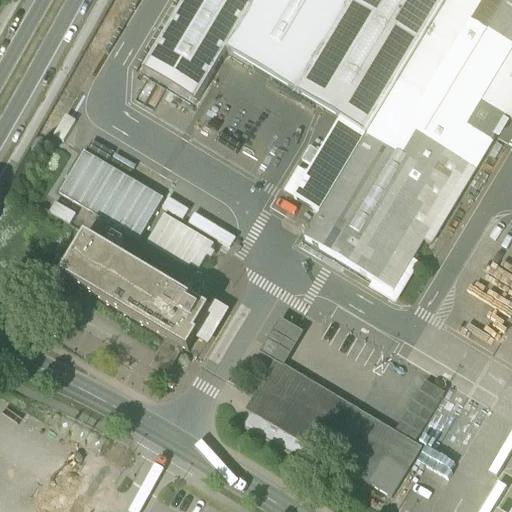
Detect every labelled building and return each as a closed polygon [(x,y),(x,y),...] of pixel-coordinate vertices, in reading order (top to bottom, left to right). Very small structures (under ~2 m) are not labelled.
[(511,0),(187,0),(143,74),(195,105),(227,54),(340,123),(294,200),(320,216),(305,242),(374,283),(387,292),(385,295),(394,300),(415,266),(411,264),(412,262),(423,243),(430,248),(507,119),(511,122),(511,0)] [(59,194),(139,242),(164,201),(84,153),(59,194)] [(214,247),(164,217),(146,246),(188,272),(191,267),(199,272),(214,247)] [(209,311),(85,236),(60,278),(167,342),(184,352),(188,355),(199,337),(213,313),(209,311)] [(412,262),(411,264),(415,266),(394,300),(385,295),(387,292),(374,283),(369,291),(396,307),(420,267),(412,262)] [(209,311),(213,313),(199,337),(207,343),(224,314),(211,307),(209,311)] [(274,365),(275,363),(285,369),(305,337),(280,322),(259,356),(274,365)] [(184,352),(167,342),(149,372),(166,383),(184,352)] [(285,369),(275,363),(274,365),(246,413),(371,488),(387,463),(401,439),(395,435),(285,369)] [(395,435),(401,439),(415,447),(446,395),(426,384),(395,435)] [(415,447),(401,439),(387,463),(408,475),(422,451),(415,447)] [(408,475),(387,463),(371,488),(392,501),(408,475)] [(0,502),(9,486),(0,480),(0,502)]
